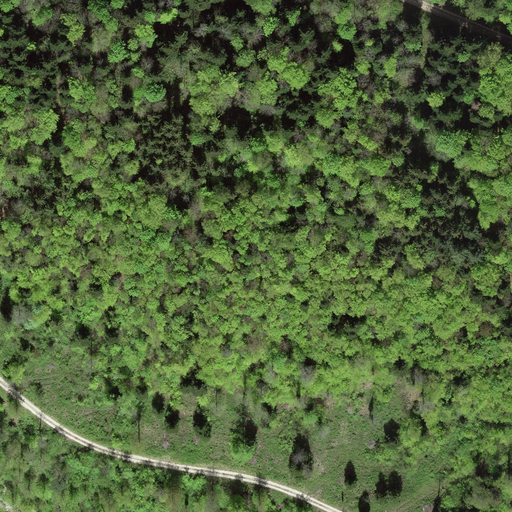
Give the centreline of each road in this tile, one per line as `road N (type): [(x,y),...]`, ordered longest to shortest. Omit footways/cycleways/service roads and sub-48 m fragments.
road 1 (track): [(332,511),(259,480),(120,456),(76,439),(0,381)]
road 2 (track): [(295,0),(394,100),(494,220),(511,272)]
road 3 (track): [(511,436),(403,511)]
